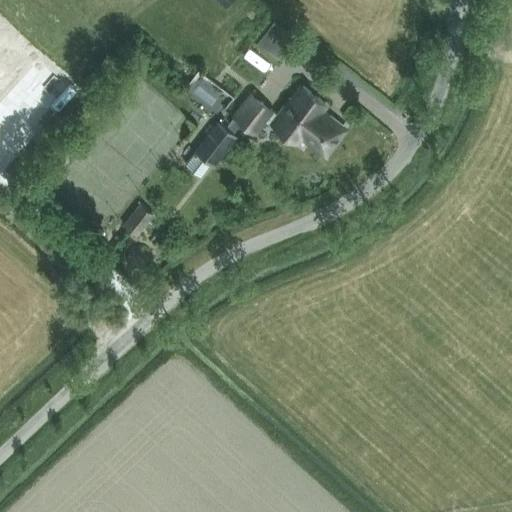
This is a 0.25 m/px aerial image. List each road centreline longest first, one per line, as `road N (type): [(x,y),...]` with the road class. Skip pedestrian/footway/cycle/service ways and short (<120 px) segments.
road 1 (unclassified): [(0,458),(187,286),(246,249),(335,211),(384,177),(435,104),(463,0)]
road 2 (track): [(0,176),(154,315)]
